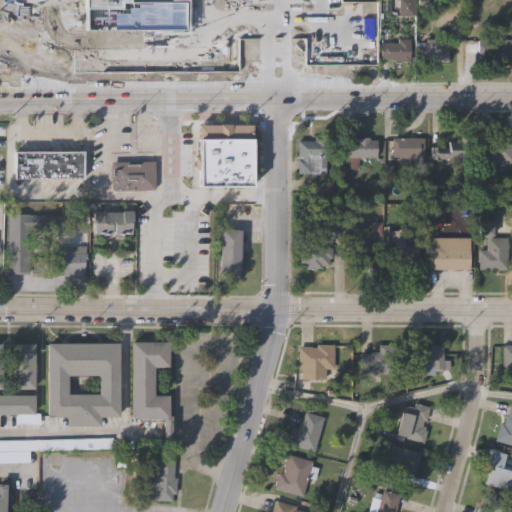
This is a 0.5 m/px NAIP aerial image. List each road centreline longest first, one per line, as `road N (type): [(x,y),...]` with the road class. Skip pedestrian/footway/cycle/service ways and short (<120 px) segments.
road 1 (primary): [(0,100),(279,98)]
road 2 (tertiary): [(0,308),(276,311)]
road 3 (tertiary): [(276,311),(511,309)]
road 4 (primary): [(279,98),(511,98)]
road 5 (tertiary): [(279,98),(276,311)]
road 6 (tertiary): [(276,311),(223,511)]
road 7 (residential): [(477,309),(472,407),(443,511)]
